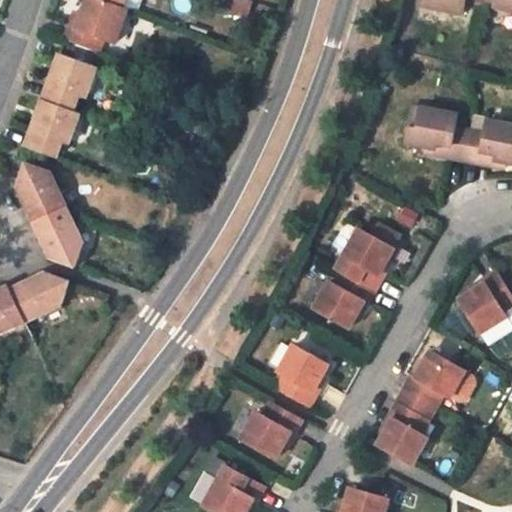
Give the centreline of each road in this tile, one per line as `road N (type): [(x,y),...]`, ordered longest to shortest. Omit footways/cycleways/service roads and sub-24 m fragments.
road 1 (secondary): [(42,500),(88,461),(196,321),(287,158),(346,0)]
road 2 (secondary): [(312,0),(263,149),(158,317),(64,446),(42,500)]
road 3 (residential): [(301,511),(446,248),(464,229),(511,211)]
